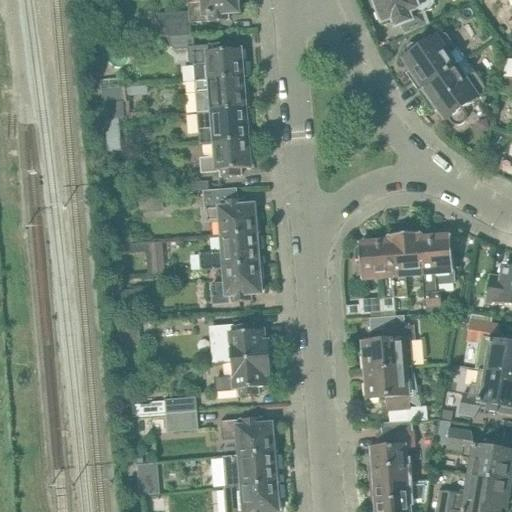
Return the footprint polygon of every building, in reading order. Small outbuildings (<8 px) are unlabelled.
[(176,23),(162,24),(163,38),(169,37),(173,37),(186,36),(185,24),(190,24),(228,21),(228,14),(238,13),(236,0),(202,0),(203,3),(193,4),(194,12),(175,14),(176,23)] [(367,0),(371,9),(376,9),(381,24),(392,20),(395,28),(401,26),(404,36),(426,25),(422,14),(432,10),(435,3),(433,0),(367,0)] [(435,38),(435,37),(418,48),(411,44),(405,48),(405,57),(403,58),(411,71),(406,74),(419,93),(466,61),(458,49),(456,50),(446,35),(440,34),(435,38)] [(173,37),(169,37),(169,46),(175,51),(179,51),(180,51),(188,50),(189,62),(195,67),(196,82),(247,78),(246,61),(242,61),(241,50),(231,51),(230,45),(211,46),(194,47),(193,35),(191,36),(186,36),(173,37)] [(485,89),(466,61),(419,93),(432,112),(437,109),(446,122),(449,119),(451,123),(452,124),(453,125),(455,125),(456,126),(457,126),(458,126),(460,126),(461,125),(462,125),(463,124),(464,123),(465,122),(465,120),(466,119),(466,118),(466,116),(465,115),(464,114),(462,111),(478,100),(477,99),(484,94),(485,89)] [(247,78),(196,82),(199,114),(249,109),(247,78)] [(511,80),(500,78),(497,94),(511,96),(511,80)] [(102,103),(103,122),(104,122),(125,120),(125,119),(124,101),(102,103)] [(249,109),(199,114),(201,145),(252,141),(249,109)] [(252,141),(201,145),(202,145),(216,144),(217,160),(202,161),(203,173),(221,172),(221,178),(241,176),(240,170),(250,169),(250,158),(253,158),(252,141)] [(208,182),(191,183),(192,192),(209,191),(208,182)] [(215,192),(202,193),(202,194),(205,222),(222,221),(223,239),(260,236),(258,220),(255,220),(254,206),(243,207),(243,201),(237,202),(237,191),(236,190),(215,192)] [(143,200),(144,211),(162,209),(161,198),(143,200)] [(406,276),(422,274),(419,235),(417,235),(414,231),(403,232),(401,236),(389,237),(394,299),(407,298),(406,276)] [(420,235),(419,235),(422,274),(425,314),(440,313),(439,307),(441,306),(440,295),(437,295),(436,285),(455,284),(453,269),(457,269),(456,257),(452,258),(451,241),(447,238),(420,240),(420,235)] [(224,252),(198,254),(200,271),(226,269),(262,266),(260,236),(223,239),(224,252)] [(395,313),(394,299),(389,237),(389,243),(362,245),(359,249),(360,265),(356,265),(357,277),(361,277),(361,281),(381,280),(383,314),(395,313)] [(152,246),(152,245),(139,246),(140,255),(152,254),(153,258),(164,257),(163,245),(152,246)] [(227,284),(213,285),(214,298),(214,306),(232,304),(251,303),(250,295),(261,294),(259,280),(263,280),(262,266),(226,269),(227,284)] [(511,268),(504,267),(502,280),(490,278),(486,303),(511,307),(511,268)] [(124,308),(133,308),(132,291),(123,292),(124,308)] [(471,316),(470,321),(482,323),(479,343),(474,369),(479,370),(485,371),(511,375),(511,339),(500,338),(497,326),(491,325),(492,319),(471,316)] [(372,343),(363,344),(365,372),(411,368),(409,341),(413,341),(412,328),(408,328),(408,327),(402,327),(402,317),(370,319),(371,331),(384,329),(385,340),(372,341),(372,343)] [(138,323),(123,325),(123,326),(128,371),(143,370),(138,324),(138,323)] [(234,326),(209,328),(212,365),(219,364),(232,363),(270,360),(268,342),(265,342),(264,332),(254,332),(253,326),(235,328),(234,326)] [(220,380),(214,381),(215,392),(221,392),(240,390),(240,397),(259,395),(258,389),(268,388),(267,377),(271,377),(270,360),(232,363),(234,379),(220,380)] [(413,397),(411,368),(365,372),(367,400),(386,399),(387,412),(417,409),(415,397),(413,397)] [(462,393),(458,415),(473,418),(482,405),(487,406),(486,412),(507,415),(511,415),(511,375),(485,371),(479,370),(476,387),(470,386),(469,395),(462,393)] [(165,402),(166,415),(197,412),(196,399),(165,402)] [(197,412),(166,415),(167,433),(199,430),(197,412)] [(242,423),(224,424),(225,442),(239,440),(240,458),(278,455),(276,439),(273,439),(271,425),(261,426),(261,419),(242,421),(242,423)] [(409,483),(408,461),(405,461),(405,448),(414,448),(413,433),(412,421),(380,424),(380,425),(382,425),(383,436),(377,436),(378,449),(372,450),(373,468),(369,469),(371,486),(409,483)] [(471,458),(468,475),(510,482),(511,470),(511,452),(505,452),(506,446),(508,447),(508,446),(484,442),(480,448),(475,447),(470,432),(450,428),(447,449),(463,452),(462,457),(471,458)] [(240,458),(225,459),(228,490),(243,489),(280,486),(278,455),(240,458)] [(157,464),(137,466),(138,479),(158,477),(157,464)] [(510,482),(468,475),(466,491),(460,490),(459,496),(439,492),(435,511),(457,511),(457,509),(463,510),(462,511),(499,511),(500,509),(506,510),(507,499),(509,499),(510,498),(511,496),(511,495),(511,485),(511,486),(511,485),(510,483),(510,482)] [(429,481),(409,483),(371,486),(372,504),(376,504),(376,511),(409,511),(409,505),(411,505),(411,504),(425,503),(425,504),(426,504),(429,481)] [(228,490),(226,490),(227,511),(278,511),(277,499),(281,499),(280,486),(243,489),(228,490)]
